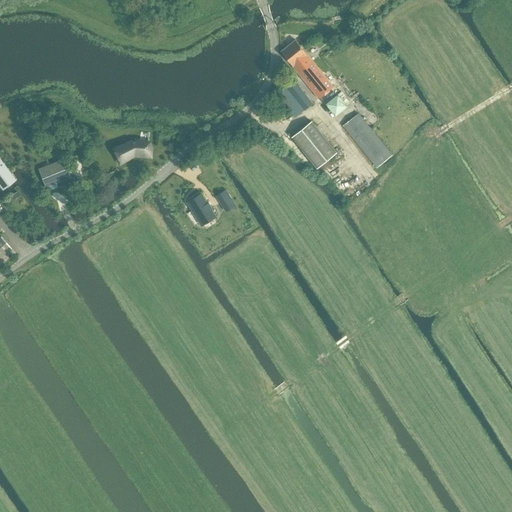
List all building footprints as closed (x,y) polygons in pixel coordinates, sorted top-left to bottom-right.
[(319,99),(333,88),(295,40),(281,52),(319,99)] [(283,102),(295,118),(312,104),(294,80),(281,91),(287,99),(283,102)] [(377,168),(391,156),(357,114),(343,126),(377,168)] [(317,169),(336,154),(311,123),(292,138),(317,169)] [(113,149),(119,162),(133,155),(133,156),(151,158),(152,148),(149,148),(149,142),(132,141),(132,140),(113,149)] [(54,163),(38,169),(45,188),(61,181),(58,173),(67,169),(63,159),(54,163)] [(0,181),(2,184),(12,177),(0,161),(0,181)] [(225,191),(216,196),(222,205),(231,200),(225,191)] [(201,194),(186,203),(200,225),(214,216),(209,208),(210,208),(207,203),(206,203),(201,194)] [(1,234),(0,235),(0,254),(10,246),(1,234)]
